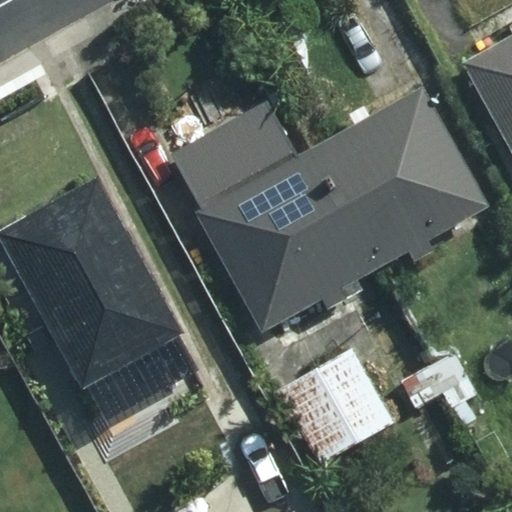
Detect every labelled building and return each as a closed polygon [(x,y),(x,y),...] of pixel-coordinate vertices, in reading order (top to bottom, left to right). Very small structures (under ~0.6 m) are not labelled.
[(511,36),(457,67),(511,167),(511,36)] [(312,157),(372,266),(398,250),(404,259),(422,249),(415,237),(475,205),(411,89),(306,148),(312,157)] [(329,289),(372,266),(312,157),(306,148),(193,211),(256,326),(312,296),(317,307),(334,297),(329,289)] [(170,337),(86,181),(0,228),(0,257),(73,389),(170,337)] [(346,352),(273,392),(312,462),(384,422),(346,352)] [(448,356),(428,368),(441,393),(462,382),(448,356)] [(441,393),(428,368),(397,385),(411,409),(441,393)] [(164,473),(139,487),(152,509),(177,495),(164,473)]
